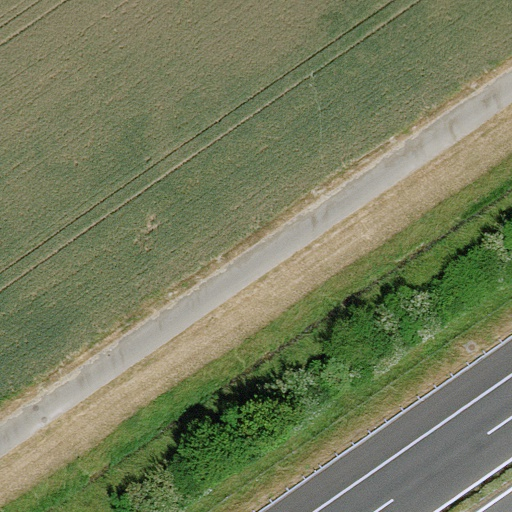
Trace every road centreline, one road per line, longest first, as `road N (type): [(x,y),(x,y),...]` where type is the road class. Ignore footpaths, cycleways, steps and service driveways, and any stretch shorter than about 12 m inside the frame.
road 1 (track): [(511,84),(0,437)]
road 2 (motorway): [(511,416),(374,511)]
